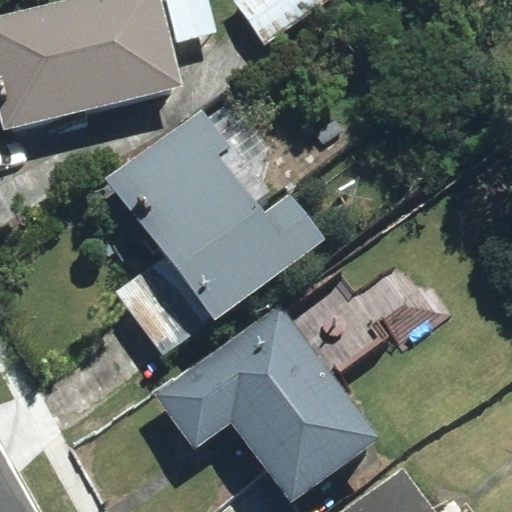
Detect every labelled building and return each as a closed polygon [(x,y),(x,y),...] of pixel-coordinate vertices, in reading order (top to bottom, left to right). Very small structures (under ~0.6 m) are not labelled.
[(202,0),(94,0),(0,21),(0,121),(4,140),(184,100),(174,53),(212,44),(202,0)] [(340,9),(333,0),(245,0),(229,12),(265,63),(340,9)] [(205,116),(101,191),(212,341),(326,257),(292,211),(281,220),(205,116)] [(300,511),(376,457),(279,323),(156,414),(194,466),(233,438),(286,511),(300,511)] [(415,511),(394,483),(359,511),(415,511)]
